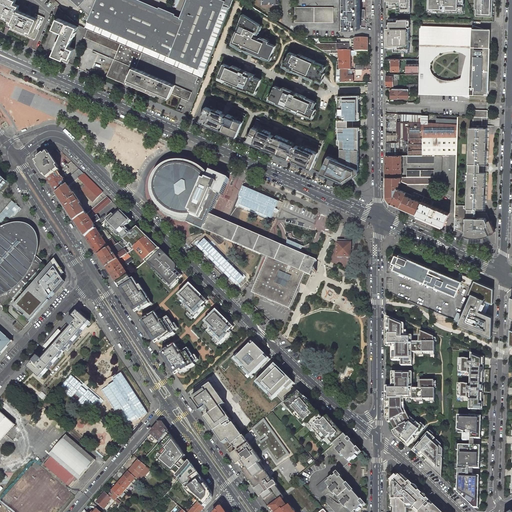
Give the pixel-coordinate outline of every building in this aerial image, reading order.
[(16,0),(0,0),(0,14),(0,15),(0,14),(0,18),(12,23),(10,29),(32,38),(35,39),(43,16),(36,13),(34,17),(19,11),(19,10),(18,9),(20,5),(15,3),(16,0)] [(186,0),(180,18),(137,0),(70,0),(89,15),(85,28),(121,43),(142,52),(198,76),(203,78),(233,0),(186,0)] [(345,0),(345,5),(345,24),(345,28),(359,28),(359,24),(359,18),(364,18),(364,9),(359,9),(359,5),(358,0),(345,0)] [(385,0),(386,0),(388,0),(389,0),(390,6),(390,8),(397,8),(397,12),(409,12),(409,6),(408,6),(407,0),(385,0)] [(427,0),(427,13),(466,14),(466,0),(427,0)] [(495,0),(476,0),(476,10),(478,10),(478,15),(495,17),(495,0)] [(295,22),(333,22),(333,8),(295,7),(295,22)] [(66,14),(55,10),(54,13),(64,18),(66,14)] [(262,28),(242,16),(231,45),(239,49),(239,50),(250,55),(262,60),(262,59),(270,62),(276,48),(268,45),(269,42),(263,39),(262,41),(259,40),(259,41),(253,39),(254,36),(257,37),(260,33),(262,28)] [(78,27),(59,18),(54,28),(63,32),(54,54),(64,59),(69,61),(70,58),(74,48),(70,46),(78,27)] [(394,19),(389,19),(389,28),(386,28),(386,46),(394,46),(394,51),(401,51),(401,52),(409,52),(409,27),(408,27),(408,19),(398,19),(398,22),(394,22),(394,19)] [(468,92),(470,92),(470,94),(473,94),(476,94),(489,95),(491,29),(477,29),(477,30),(474,30),(474,28),(419,26),(419,59),(419,64),(419,74),(419,83),(419,92),(458,94),(460,89),(462,90),(462,91),(462,92),(463,91),(467,93),(468,93),(468,92)] [(74,48),(69,61),(103,76),(116,44),(82,30),(74,48)] [(363,38),(355,38),(355,51),(368,51),(368,38),(367,38),(363,38)] [(142,52),(121,43),(118,51),(114,59),(106,77),(155,97),(157,93),(169,98),(172,92),(189,99),(192,92),(170,83),(136,68),(139,60),(142,52)] [(349,51),(339,51),(339,54),(339,58),(339,59),(340,70),(348,70),(351,70),(351,51),(349,51)] [(198,76),(142,52),(139,60),(195,84),(198,76)] [(302,59),(290,54),(284,68),(291,71),(301,76),(309,79),(308,80),(311,81),(316,82),(317,81),(322,83),(324,77),(325,76),(324,75),(326,69),(324,67),(315,64),(316,63),(302,58),(302,59)] [(419,64),(419,59),(392,60),(392,71),(400,71),(399,65),(402,65),(402,66),(406,66),(406,74),(419,74),(419,64)] [(230,71),(222,67),(217,80),(225,83),(224,85),(247,94),(247,93),(254,96),(260,83),(253,80),(253,78),(248,76),(244,74),(244,76),(239,74),(240,72),(231,69),(230,71)] [(348,70),(340,70),(340,83),(348,83),(353,83),(353,77),(352,77),(352,70),(351,70),(348,70)] [(400,79),(400,74),(393,74),(393,76),(386,76),(386,86),(393,86),(393,79),(400,79)] [(403,92),(403,88),(392,89),(392,92),(391,92),(391,98),(409,98),(408,92),(403,92)] [(282,92),(275,89),(269,102),(276,105),(276,106),(299,116),(299,114),(312,120),(316,112),(312,111),(315,104),(306,101),(306,100),(302,98),(296,96),(296,97),(291,96),(292,94),(283,90),(282,92)] [(343,148),(359,148),(359,127),(353,127),(353,120),(359,120),(359,98),(355,98),(355,95),(340,96),(340,103),(338,103),(339,136),(343,136),(343,148)] [(200,121),(237,137),(247,114),(210,98),(208,102),(200,121)] [(473,125),(482,126),(483,121),(483,117),(475,117),(474,117),(473,123),(473,125)] [(247,141),(311,169),(321,146),(257,118),(247,141)] [(464,232),(464,234),(465,235),(466,235),(467,235),(470,236),(472,237),(474,237),(476,237),(477,237),(479,237),(481,237),(482,237),(485,236),(487,235),(490,234),(489,233),(495,231),(486,213),(478,212),(478,209),(484,209),(485,195),(483,195),(484,186),(485,186),(485,177),(486,173),(484,173),(484,164),(486,164),(486,150),(485,150),(485,141),(487,142),(487,128),(470,127),(470,131),(469,141),(470,141),(470,149),(469,149),(468,163),(469,163),(468,172),(467,186),(468,186),(468,194),(467,194),(467,205),(455,205),(455,217),(454,228),(454,229),(464,232)] [(359,148),(343,148),(340,148),(340,158),(339,160),(328,155),(320,173),(344,183),(359,173),(359,148)] [(60,170),(49,154),(40,161),(38,163),(49,180),(58,172),(60,170)] [(401,166),(401,155),(386,155),(386,166),(386,177),(401,177),(401,166)] [(441,185),(442,155),(435,155),(434,162),(434,170),(434,177),(434,185),(441,185)] [(456,188),(457,155),(450,155),(448,188),(456,188)] [(229,179),(211,171),(210,173),(209,175),(209,174),(208,175),(204,176),(201,173),(198,171),(196,170),(194,169),(190,167),(187,166),(184,166),(182,166),(176,166),(173,163),(173,162),(169,163),(166,164),(166,165),(166,169),(163,172),(161,175),(159,176),(158,178),(158,179),(157,182),(156,184),(156,185),(156,187),(156,188),(156,192),(153,195),(152,195),(153,199),(154,201),(155,202),(156,202),(160,202),(168,209),(170,210),(172,211),(174,212),(177,213),(184,215),(187,215),(189,219),(189,220),(190,220),(189,222),(188,223),(190,224),(204,230),(210,215),(218,198),(219,194),(222,195),(229,179)] [(69,169),(66,165),(60,170),(58,172),(60,176),(64,173),(69,169)] [(84,174),(79,169),(68,178),(64,181),(63,182),(66,188),(69,186),(71,185),(72,184),(84,174)] [(60,176),(58,172),(49,180),(58,195),(66,188),(63,182),(64,181),(62,178),(61,179),(60,176)] [(103,193),(84,174),(72,184),(73,185),(80,180),(84,184),(78,190),(80,192),(82,191),(94,202),(103,193)] [(401,182),(401,177),(386,177),(386,186),(386,197),(389,202),(400,207),(405,195),(406,193),(397,189),(397,186),(399,186),(399,182),(401,182)] [(79,198),(71,185),(69,186),(77,199),(78,199),(79,198)] [(77,199),(69,186),(66,188),(58,195),(76,221),(86,215),(87,214),(80,204),(81,203),(78,199),(77,199)] [(246,188),(240,204),(272,217),(278,201),(246,188)] [(422,201),(424,196),(414,192),(412,198),(405,195),(400,207),(407,210),(417,214),(422,201)] [(424,196),(422,201),(430,204),(432,199),(424,196)] [(111,201),(107,197),(92,209),(90,211),(92,213),(94,212),(96,214),(111,201)] [(12,200),(0,214),(0,221),(2,224),(8,217),(11,220),(19,211),(20,211),(22,208),(12,200)] [(444,226),(450,213),(430,204),(422,201),(417,214),(444,226)] [(89,212),(82,202),(81,203),(80,204),(87,214),(89,212)] [(116,211),(106,220),(110,223),(109,224),(124,239),(119,243),(124,248),(129,244),(130,245),(131,244),(135,248),(148,237),(138,227),(132,233),(126,227),(132,221),(122,211),(119,214),(116,211)] [(88,218),(86,215),(76,221),(86,237),(96,229),(94,227),(95,226),(94,223),(100,219),(97,215),(91,219),(89,217),(88,218)] [(313,271),(314,269),(317,261),(301,254),(288,248),(279,244),(268,240),(262,237),(227,222),(210,215),(204,230),(262,254),(266,256),(267,257),(269,257),(254,292),(289,306),(297,289),(304,272),(311,275),(312,273),(313,271)] [(0,296),(2,296),(4,295),(6,294),(13,299),(45,263),(43,262),(42,261),(36,256),(35,255),(36,253),(36,251),(36,248),(35,243),(35,242),(34,239),(33,237),(31,234),(29,231),(27,230),(25,229),(23,228),(20,227),(15,226),(9,227),(5,228),(0,229),(0,296)] [(106,243),(96,229),(86,237),(99,256),(109,249),(110,248),(116,244),(112,239),(106,243)] [(146,261),(160,249),(148,237),(135,248),(133,249),(146,261)] [(204,238),(197,245),(237,285),(244,277),(204,238)] [(343,240),(338,240),(337,256),(351,257),(351,247),(351,240),(344,240),(343,240)] [(107,268),(118,260),(128,253),(124,248),(119,243),(116,244),(109,249),(99,256),(107,268)] [(288,248),(301,254),(305,249),(289,243),(288,248)] [(160,249),(146,261),(155,270),(156,269),(159,273),(163,277),(161,279),(168,285),(170,283),(173,287),(180,280),(179,279),(180,278),(177,275),(175,273),(177,271),(176,270),(177,269),(177,268),(177,266),(176,265),(160,249)] [(456,296),(462,281),(456,279),(441,272),(442,269),(437,267),(432,265),(431,268),(399,254),(399,255),(395,254),(393,262),(396,263),(394,269),(456,296)] [(49,300),(51,298),(65,282),(63,276),(64,274),(54,260),(40,276),(32,285),(18,302),(13,307),(14,308),(30,322),(49,300)] [(129,276),(118,260),(107,268),(117,283),(128,276),(129,276)] [(144,263),(141,260),(136,265),(135,264),(128,270),(132,273),(144,263)] [(474,279),(459,273),(456,279),(462,281),(472,286),(474,279)] [(132,280),(129,276),(128,276),(117,283),(132,306),(135,305),(138,310),(139,309),(140,308),(141,310),(152,304),(148,300),(150,299),(141,285),(139,286),(137,282),(134,278),(132,280)] [(492,287),(474,279),(472,286),(468,293),(471,294),(466,304),(464,303),(456,321),(484,333),(486,330),(487,328),(492,330),(493,315),(482,311),(483,309),(486,310),(488,304),(486,303),(487,300),(493,303),(494,290),(493,290),(493,288),(491,287),(492,287)] [(195,319),(206,306),(205,305),(206,304),(201,299),(203,297),(191,285),(191,286),(190,285),(178,296),(184,302),(184,305),(183,307),(195,319)] [(90,322),(78,311),(68,323),(67,325),(66,324),(58,334),(53,340),(49,345),(48,345),(40,355),(39,357),(38,356),(28,368),(40,378),(90,322)] [(208,332),(220,344),(232,333),(230,331),(232,330),(227,325),(229,323),(218,312),(216,314),(215,312),(212,315),(210,316),(210,317),(205,322),(210,327),(210,330),(208,332)] [(146,323),(144,324),(152,337),(154,336),(158,342),(159,341),(160,340),(161,343),(168,339),(167,338),(169,337),(170,338),(176,334),(175,332),(177,331),(169,318),(163,321),(161,321),(156,314),(151,317),(150,319),(149,318),(145,321),(146,323)] [(405,324),(389,318),(389,346),(396,346),(396,355),(392,355),(392,361),(401,361),(401,366),(412,366),(412,358),(410,358),(410,352),(423,352),(430,352),(435,352),(435,342),(434,342),(434,337),(421,331),(421,336),(419,336),(419,342),(413,342),(413,336),(405,336),(405,324)] [(0,355),(12,342),(0,330),(0,355)] [(262,365),(268,359),(252,343),(240,355),(238,353),(234,358),(252,375),(260,367),(259,365),(261,364),(262,365)] [(181,373),(182,375),(196,366),(195,364),(197,362),(189,349),(183,353),(182,352),(177,345),(172,348),(171,348),(170,350),(165,353),(166,354),(164,356),(173,369),(175,368),(178,374),(179,373),(181,373)] [(484,358),(482,358),(482,357),(471,353),(470,362),(469,362),(469,359),(468,359),(465,359),(459,358),(458,371),(462,371),(462,373),(469,373),(469,371),(470,371),(470,387),(468,387),(468,384),(467,384),(465,384),(458,383),(457,396),(461,396),(461,398),(468,398),(468,396),(469,396),(469,409),(480,410),(480,406),(482,406),(483,388),(481,388),(481,383),(483,383),(484,358)] [(294,382),(287,375),(286,377),(274,365),(258,382),(274,397),(277,395),(283,401),(296,390),(292,385),(294,382)] [(396,384),(389,384),(389,409),(405,409),(405,405),(403,405),(403,399),(423,399),(430,399),(435,399),(435,389),(434,389),(434,380),(421,380),(419,380),(419,388),(412,388),(412,384),(410,384),(410,379),(412,379),(412,372),(392,372),(392,376),(396,376),(396,384)] [(122,373),(99,387),(123,427),(147,413),(122,373)] [(104,401),(72,374),(60,389),(92,415),(104,401)] [(221,397),(211,384),(210,384),(204,389),(205,390),(192,399),(202,413),(209,409),(213,414),(213,415),(207,420),(223,443),(229,440),(232,445),(243,436),(233,423),(230,420),(231,420),(222,406),(217,400),(221,397)] [(308,423),(318,414),(314,409),(315,408),(307,400),(306,400),(304,398),(305,397),(302,395),(301,395),(296,390),(283,401),(299,420),(301,418),(306,424),(308,423)] [(225,404),(221,397),(217,400),(222,406),(225,404)] [(0,411),(0,444),(19,423),(2,409),(0,411)] [(405,440),(410,444),(423,428),(422,427),(417,422),(413,427),(412,426),(414,423),(410,420),(405,409),(389,409),(389,417),(391,421),(396,430),(398,434),(402,437),(400,439),(403,442),(405,440)] [(319,413),(318,414),(308,423),(315,430),(325,441),(328,438),(334,445),(334,444),(345,435),(337,427),(333,421),(331,419),(328,417),(325,420),(319,413)] [(481,439),(482,417),(460,416),(458,492),(474,508),(479,508),(480,476),(474,476),(474,469),(480,469),(481,446),(475,446),(475,438),(481,439)] [(289,455),(263,418),(252,428),(258,438),(250,443),(255,449),(256,448),(259,453),(258,454),(259,456),(267,450),(276,464),(289,455)] [(168,431),(162,423),(160,422),(151,433),(160,441),(168,431)] [(306,424),(313,431),(315,430),(308,423),(306,424)] [(396,436),(400,439),(402,437),(398,434),(396,430),(393,431),(396,436)] [(179,445),(168,431),(160,441),(158,442),(162,446),(157,451),(164,457),(163,458),(167,461),(166,463),(174,470),(178,474),(176,476),(179,478),(181,477),(187,470),(192,464),(190,461),(186,455),(179,445)] [(438,470),(442,470),(444,448),(435,441),(434,443),(433,442),(436,438),(429,432),(415,448),(419,452),(417,454),(421,457),(422,455),(427,460),(438,470)] [(96,460),(66,434),(49,454),(51,456),(44,465),(69,486),(76,478),(78,480),(96,460)] [(266,503),(269,508),(271,507),(282,499),(280,495),(281,494),(279,492),(276,487),(276,486),(277,485),(275,482),(274,482),(273,483),(270,479),(261,464),(262,463),(262,460),(259,456),(258,454),(259,453),(256,448),(255,449),(250,443),(244,435),(243,436),(232,445),(228,449),(238,464),(238,465),(240,463),(242,466),(245,470),(247,472),(245,474),(247,477),(248,478),(266,503)] [(357,448),(346,435),(345,435),(334,444),(339,450),(338,451),(341,454),(342,453),(349,461),(352,459),(353,459),(357,456),(356,455),(359,453),(356,450),(357,448)] [(144,477),(150,470),(146,466),(141,462),(139,460),(133,467),(129,472),(134,477),(136,478),(138,481),(142,476),(144,477)] [(438,474),(442,477),(442,470),(438,470),(427,460),(426,462),(438,474)] [(187,470),(181,477),(185,483),(183,484),(187,490),(188,489),(190,491),(189,493),(191,495),(194,495),(193,497),(199,502),(202,505),(205,507),(211,500),(212,493),(192,464),(187,470)] [(336,475),(333,471),(316,486),(322,492),(328,487),(329,489),(330,488),(327,483),(330,480),(329,479),(333,475),(334,477),(336,475)] [(134,477),(129,472),(118,484),(125,489),(131,483),(135,486),(139,481),(138,481),(136,478),(134,477)] [(339,478),(336,475),(334,477),(333,475),(329,479),(330,480),(327,483),(330,488),(329,489),(334,494),(341,503),(344,506),(346,508),(348,507),(351,511),(355,511),(356,511),(357,511),(361,508),(360,507),(363,505),(360,502),(361,500),(353,491),(352,492),(345,485),(347,484),(341,477),(339,478)] [(412,506),(418,511),(441,511),(435,505),(433,506),(431,504),(430,504),(429,503),(431,501),(428,499),(427,499),(426,499),(425,499),(423,497),(423,496),(424,495),(424,494),(420,491),(419,491),(418,491),(418,492),(414,487),(414,486),(414,485),(410,482),(408,484),(402,477),(398,477),(392,482),(392,507),(394,507),(394,511),(407,511),(407,506),(412,506)] [(109,495),(112,498),(118,504),(120,502),(116,498),(118,495),(119,496),(125,489),(118,484),(112,491),(113,491),(109,495)] [(108,495),(105,492),(97,502),(105,509),(108,505),(107,504),(112,498),(109,495),(108,495)] [(295,511),(294,511),(292,509),(293,508),(291,506),(290,506),(288,507),(282,499),(271,507),(274,511),(295,511)] [(202,505),(199,502),(189,511),(200,511),(205,507),(202,505)]
